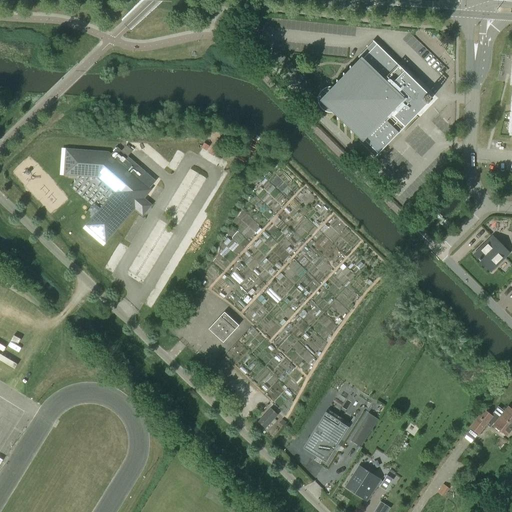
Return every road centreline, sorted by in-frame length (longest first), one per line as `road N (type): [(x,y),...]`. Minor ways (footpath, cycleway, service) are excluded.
road 1 (unclassified): [(323,511),(0,197)]
road 2 (tertiary): [(312,0),(478,13)]
road 3 (unclassified): [(468,153),(478,13)]
